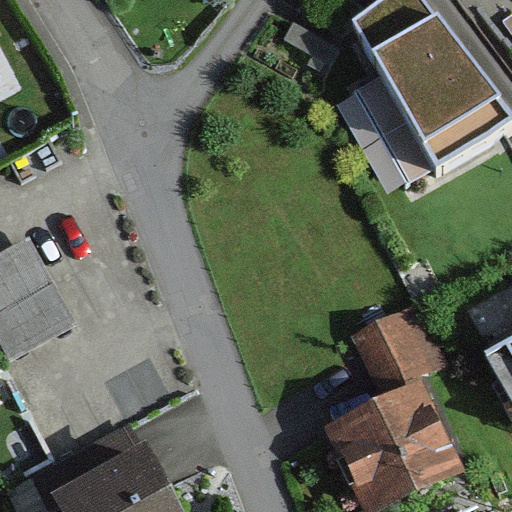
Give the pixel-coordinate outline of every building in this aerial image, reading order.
[(508,134),(412,0),(409,0),(357,28),(387,82),(360,96),(410,187),(508,134)] [(0,249),(0,334),(10,356),(78,323),(35,233),(0,249)] [(511,350),(487,364),(511,406),(511,350)] [(419,393),(331,439),(369,511),(386,511),(461,473),(419,393)] [(186,511),(154,453),(62,502),(67,511),(186,511)]
